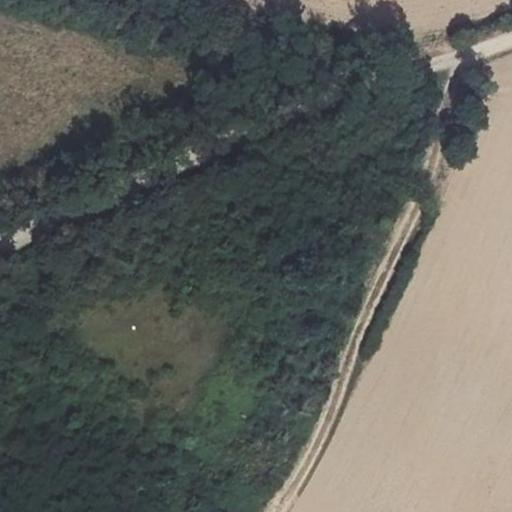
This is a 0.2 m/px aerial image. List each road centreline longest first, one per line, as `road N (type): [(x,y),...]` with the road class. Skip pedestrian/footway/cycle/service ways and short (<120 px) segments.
road 1 (track): [(0,246),(511,41)]
road 2 (track): [(266,511),(300,470),(465,58)]
